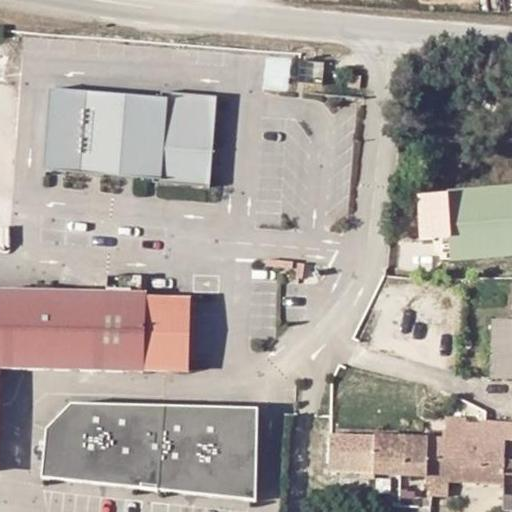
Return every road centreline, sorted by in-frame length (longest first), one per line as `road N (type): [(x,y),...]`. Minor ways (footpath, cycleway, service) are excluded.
road 1 (unclassified): [(511,39),(245,18)]
road 2 (unclassified): [(62,0),(222,20)]
